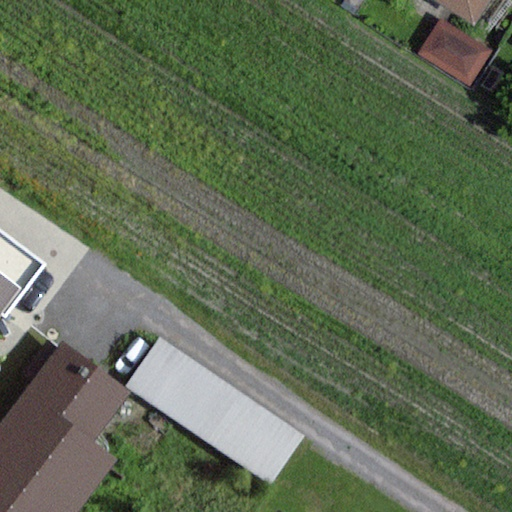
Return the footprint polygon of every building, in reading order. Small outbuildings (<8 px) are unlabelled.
[(481,0),(501,12),(509,0),(481,0)] [(446,5),(427,40),(480,68),(499,33),(446,5)] [(0,228),(0,310),(40,258),(0,228)] [(316,436),(173,337),(144,378),(286,478),(316,436)] [(80,344),(0,449),(0,493),(24,511),(81,511),(131,447),(108,430),(139,389),(80,344)]
